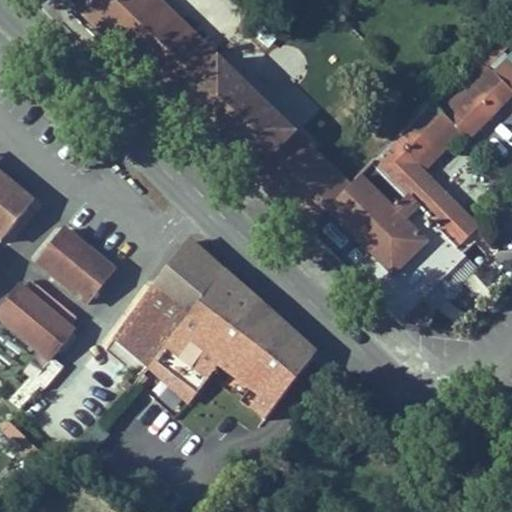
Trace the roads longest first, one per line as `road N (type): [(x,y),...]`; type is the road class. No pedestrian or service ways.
road 1 (primary): [(211,196),(346,340),(435,401),(511,478)]
road 2 (primary): [(26,26),(211,196)]
road 3 (residential): [(211,196),(194,220),(156,238),(75,187)]
